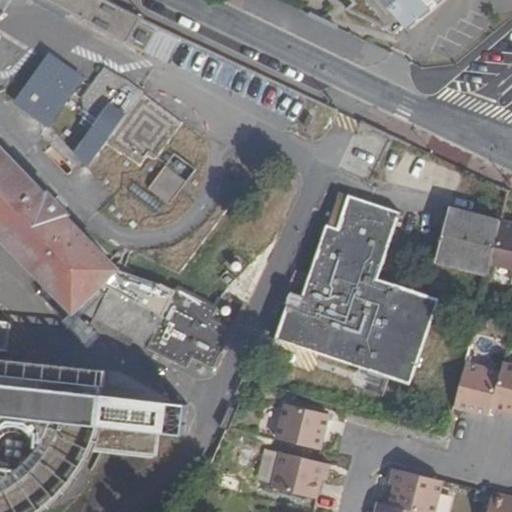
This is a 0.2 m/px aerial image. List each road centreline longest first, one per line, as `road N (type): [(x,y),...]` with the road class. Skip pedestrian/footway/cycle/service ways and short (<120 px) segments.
road 1 (tertiary): [(184,0),(449,123)]
road 2 (residential): [(343,511),(354,463),(374,450),(452,464),(491,450)]
